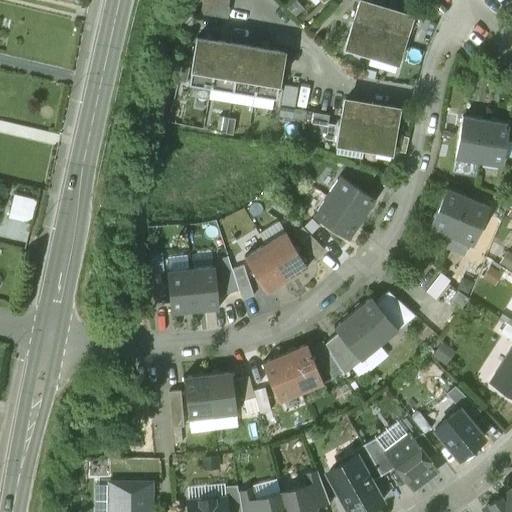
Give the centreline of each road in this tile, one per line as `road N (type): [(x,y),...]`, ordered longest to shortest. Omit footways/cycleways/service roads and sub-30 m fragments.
road 1 (residential): [(47,332),(179,347),(265,330),(302,310),(359,269),(381,242),(412,180),(429,97)]
road 2 (secondary): [(47,332),(119,0)]
road 3 (residential): [(429,97),(335,82),(309,44),(256,16)]
road 4 (secondary): [(12,511),(47,332)]
